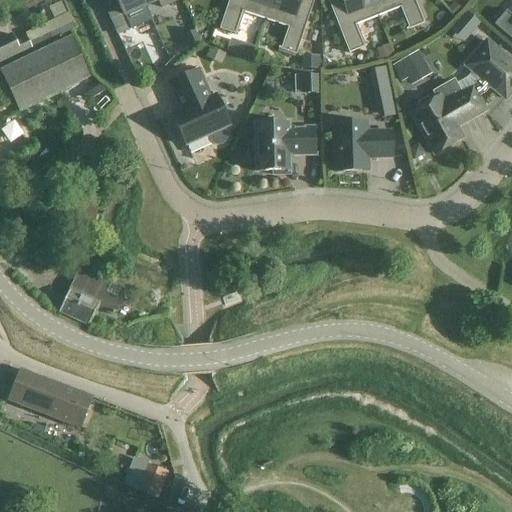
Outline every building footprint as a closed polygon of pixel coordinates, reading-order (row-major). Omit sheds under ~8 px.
[(114,0),(104,5),(118,35),(138,26),(132,12),(145,7),(142,0),(114,0)] [(142,0),(145,7),(158,1),(162,8),(180,0),(142,0)] [(228,0),(219,30),(235,35),(242,12),(265,20),(271,0),(228,0)] [(271,0),(265,20),(288,28),(281,51),(296,56),(314,0),(271,0)] [(378,17),(370,0),(327,0),(349,54),(364,48),(355,26),(378,17)] [(424,24),(414,0),(370,0),(378,17),(400,8),(409,30),(424,24)] [(448,9),(456,18),(463,11),(455,3),(448,9)] [(494,26),(511,40),(511,16),(506,12),(494,26)] [(459,19),(459,35),(476,35),(476,20),(459,19)] [(490,31),(486,36),(495,43),(498,38),(490,31)] [(0,65),(33,51),(27,38),(16,43),(13,35),(0,40),(0,65)] [(200,45),(197,38),(188,42),(191,49),(200,45)] [(20,112),(88,79),(69,39),(1,72),(20,112)] [(474,91),(478,97),(484,94),(490,87),(506,100),(511,92),(511,63),(511,62),(487,42),(465,67),(484,82),(479,88),(474,91)] [(377,50),(381,62),(393,58),(389,45),(377,50)] [(251,59),(254,49),(244,46),(241,57),(251,59)] [(210,48),(205,59),(220,66),(225,55),(210,48)] [(254,61),(266,65),(269,53),(257,49),(254,61)] [(418,52),(392,67),(401,83),(407,80),(411,87),(431,75),(418,52)] [(301,56),(300,70),(319,70),(320,57),(301,56)] [(386,67),(368,71),(378,120),(396,116),(386,67)] [(199,70),(168,84),(180,112),(172,116),(186,146),(207,137),(209,141),(212,144),(217,146),(221,145),(225,142),(227,138),(226,133),(224,129),(230,127),(215,96),(211,98),(199,70)] [(318,74),(294,75),(295,95),(318,94),(318,74)] [(418,110),(410,114),(424,138),(434,155),(463,139),(455,126),(462,122),(463,124),(485,111),(478,97),(474,91),(472,89),(462,95),(456,84),(454,80),(443,86),(432,93),(436,100),(431,102),(427,100),(418,105),(418,110)] [(289,175),(288,156),(315,156),(315,129),(288,130),(288,124),(256,125),(256,144),(255,144),(255,145),(249,145),(249,162),(256,162),(256,163),(257,173),(273,172),(274,176),(289,175)] [(367,124),(334,125),(335,172),(368,171),(368,156),(373,156),(373,159),(392,158),(391,132),(367,133),(367,124)] [(418,143),(407,150),(413,161),(425,155),(418,143)] [(54,239),(82,225),(95,227),(99,203),(79,200),(42,218),(54,239)] [(78,270),(59,311),(59,312),(88,326),(97,308),(114,316),(125,292),(96,278),(78,270)] [(8,402),(68,425),(66,430),(74,433),(76,428),(79,429),(91,398),(20,371),(8,402)] [(258,453),(255,466),(267,470),(271,456),(258,453)] [(144,464),(134,491),(158,500),(168,473),(144,464)]
